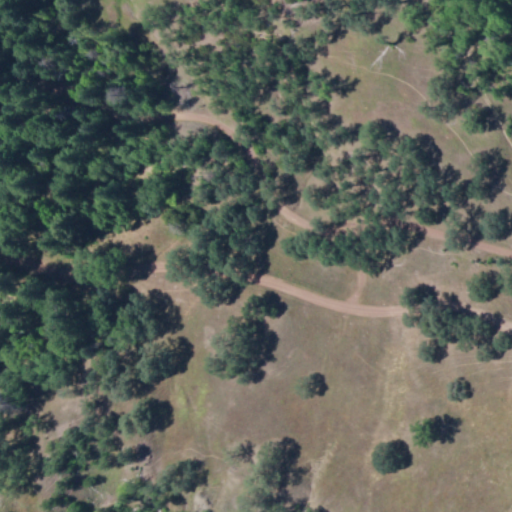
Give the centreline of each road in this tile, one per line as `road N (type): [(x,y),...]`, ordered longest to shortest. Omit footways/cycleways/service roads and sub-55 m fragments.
road 1 (residential): [(511,245),(301,193),(217,123),(109,111),(39,79),(0,80)]
road 2 (residential): [(0,244),(79,276),(210,263),(361,308),(443,304),(511,325)]
